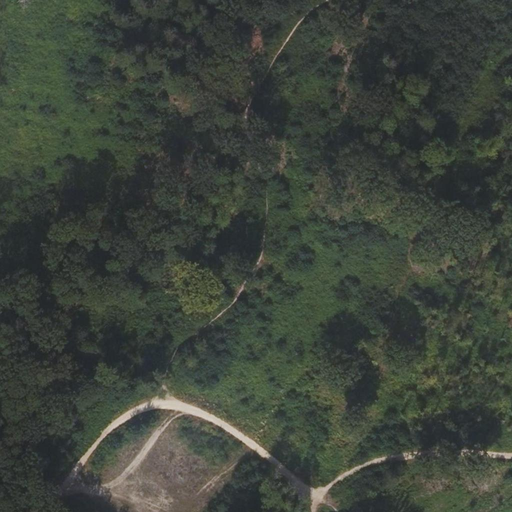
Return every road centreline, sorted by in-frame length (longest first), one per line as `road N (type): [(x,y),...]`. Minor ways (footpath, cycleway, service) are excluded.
road 1 (track): [(309,496),(365,466),(403,457),(511,454)]
road 2 (track): [(39,511),(113,426),(170,392)]
road 3 (track): [(170,392),(309,496)]
